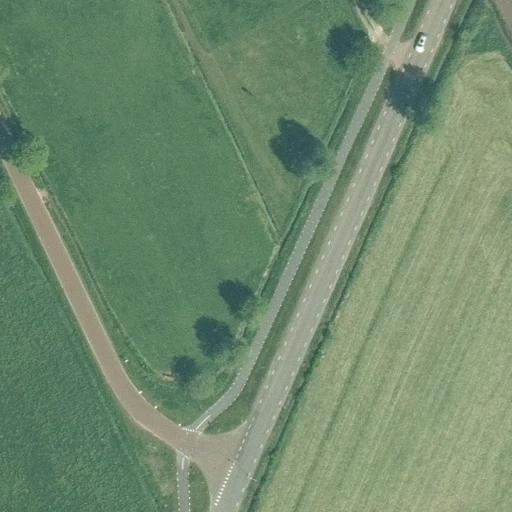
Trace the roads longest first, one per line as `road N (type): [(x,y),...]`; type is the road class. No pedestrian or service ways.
road 1 (primary): [(240,468),(442,0)]
road 2 (tertiary): [(0,143),(107,371),(159,426),(240,468)]
